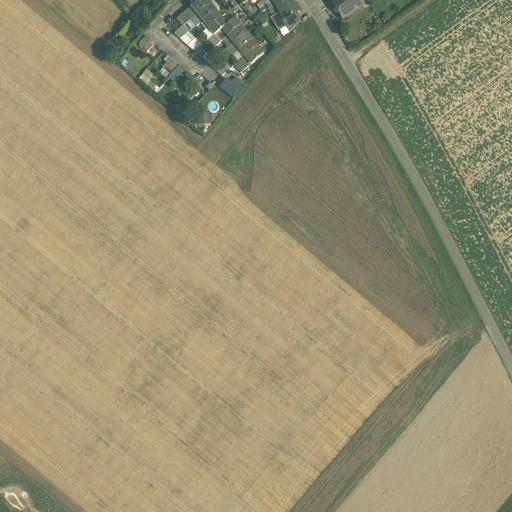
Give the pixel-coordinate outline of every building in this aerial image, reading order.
[(205,0),(201,0),(190,9),(196,16),(210,5),(205,0)] [(270,0),(266,0),(263,2),(268,10),(274,6),(270,0)] [(290,0),(284,0),(274,6),(279,14),(294,5),(290,0)] [(335,0),(331,3),(335,8),(333,9),(333,12),(334,15),(337,15),(338,14),(339,15),(351,8),(353,13),(363,7),(358,0),(335,0)] [(210,5),(196,16),(202,23),(215,12),(210,5)] [(294,5),(279,14),(284,22),(298,13),(294,5)] [(279,14),(274,6),(268,10),(267,10),(272,18),(279,14)] [(190,9),(179,18),(184,25),(189,22),(196,16),(190,9)] [(215,12),(202,23),(207,30),(221,19),(215,12)] [(202,23),(196,16),(189,22),(195,29),(202,23)] [(221,19),(207,30),(202,34),(208,41),(213,37),(221,31),(227,26),(221,19)] [(296,23),(292,19),(284,28),(289,32),(296,23)] [(227,26),(221,31),(227,38),(240,27),(234,20),(227,26)] [(184,26),(173,34),(180,41),(188,34),(190,33),(184,26)] [(240,27),(227,38),(233,45),(246,34),(240,27)] [(221,31),(213,37),(219,44),(222,42),(227,38),(221,31)] [(188,34),(180,41),(187,47),(194,41),(188,34)] [(246,34),(233,45),(238,52),(252,41),(246,34)] [(145,37),(138,45),(143,49),(150,41),(145,37)] [(227,38),(222,42),(227,49),(233,45),(227,38)] [(194,41),(187,47),(194,53),(199,49),(202,46),(197,39),(194,41)] [(252,41),(238,52),(244,59),(257,48),(252,41)] [(227,49),(222,42),(219,44),(217,46),(223,53),(225,51),(227,49)] [(227,49),(225,51),(231,58),(238,52),(233,45),(227,49)] [(257,48),(244,59),(250,66),(263,55),(257,48)] [(205,56),(199,49),(194,53),(201,59),(205,56)] [(205,56),(201,59),(208,65),(216,59),(210,52),(205,56)] [(166,78),(178,65),(171,58),(159,71),(166,78)] [(244,59),(234,67),(240,74),(250,66),(244,59)] [(225,63),(215,71),(221,77),(231,70),(225,63)] [(173,84),(184,70),(178,65),(167,79),(173,84)] [(232,83),(240,91),(244,86),(236,79),(232,83)] [(232,100),(240,91),(232,83),(227,80),(219,89),(232,100)] [(212,125),(212,114),(198,115),(199,126),(212,125)]
